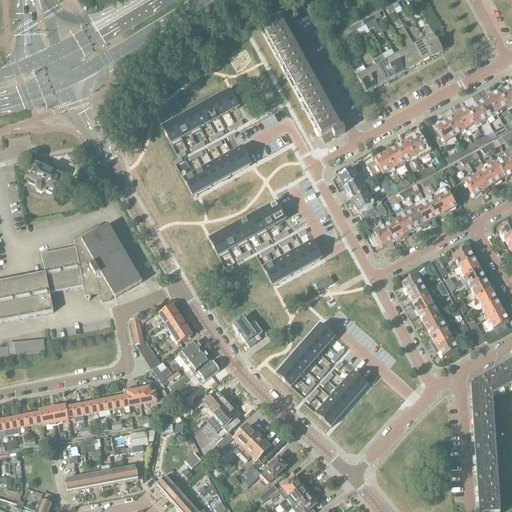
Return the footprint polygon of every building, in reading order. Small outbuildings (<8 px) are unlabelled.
[(389,16),(393,23),(399,20),(395,13),(389,16)] [(365,26),(375,21),(372,17),(363,22),(365,26)] [(321,139),(324,145),(344,133),(340,126),(338,127),(278,19),(260,29),(312,124),(321,139)] [(433,36),(423,41),(432,58),(442,53),(433,36)] [(423,41),(414,46),(423,63),(432,58),(423,41)] [(414,46),(404,51),(413,68),(423,63),(414,46)] [(382,57),(385,62),(395,79),(404,74),(395,56),(392,51),(382,57)] [(404,51),(395,56),(404,74),(413,68),(404,51)] [(385,84),(395,79),(385,62),(376,67),(385,84)] [(376,67),(366,72),(376,89),(385,84),(376,67)] [(366,94),(376,89),(366,72),(356,77),(366,94)] [(511,94),(508,89),(499,95),(507,108),(508,110),(511,107),(511,94)] [(228,92),(218,97),(228,115),(238,109),(228,92)] [(497,93),(487,100),(497,115),(507,108),(499,95),(497,93)] [(228,115),(218,97),(209,102),(218,120),(228,115)] [(487,100),(477,106),(487,122),(497,115),(487,100)] [(209,125),(218,120),(209,102),(199,107),(209,125)] [(477,106),(467,113),(476,126),(477,129),(487,122),(477,106)] [(199,107),(190,113),(199,130),(209,125),(199,107)] [(466,111),(455,117),(466,133),(476,126),(467,113),(466,111)] [(190,135),(199,130),(190,113),(180,118),(190,135)] [(455,117),(445,124),(455,139),(466,133),(455,117)] [(190,135),(180,118),(171,123),(181,140),(190,135)] [(181,140),(171,123),(161,128),(171,146),(181,140)] [(445,124),(435,130),(444,145),(455,139),(445,124)] [(511,129),(508,126),(502,129),(505,134),(511,130),(511,129)] [(498,138),(505,134),(502,129),(496,132),(498,138)] [(506,137),(499,140),(504,145),(509,142),(506,137)] [(417,139),(406,144),(414,160),(425,154),(417,139)] [(406,144),(406,145),(395,150),(404,165),(414,160),(406,144)] [(240,149),(230,154),(240,172),(250,167),(240,149)] [(395,150),(385,156),(393,171),(404,165),(395,150)] [(230,177),(240,172),(230,154),(221,160),(230,177)] [(385,156),(381,158),(374,162),(382,177),(393,171),(385,156)] [(230,177),(221,160),(211,165),(221,182),(230,177)] [(511,169),(506,160),(496,167),(504,180),(505,181),(511,177),(511,169)] [(383,178),(382,177),(374,162),(366,167),(374,182),(377,180),(383,178)] [(211,165),(202,170),(211,187),(221,182),(211,165)] [(484,171),(494,186),(504,180),(496,167),(494,165),(484,171)] [(52,171),(48,169),(47,168),(44,170),(35,166),(27,184),(36,188),(36,192),(41,194),(44,192),(53,196),(58,185),(64,188),(67,181),(61,179),(61,178),(52,174),(52,171)] [(358,167),(355,168),(353,170),(353,169),(337,178),(357,214),(378,203),(376,198),(370,201),(356,174),(361,171),(358,167)] [(451,178),(455,173),(449,168),(445,173),(451,178)] [(202,193),(211,187),(202,170),(192,175),(202,193)] [(484,171),(474,178),(484,192),(494,186),(484,171)] [(192,198),(202,193),(192,175),(182,181),(192,198)] [(484,192),(474,178),(464,184),(474,199),(484,192)] [(415,186),(405,192),(408,197),(418,192),(415,186)] [(386,198),(392,195),(389,190),(383,193),(386,198)] [(447,194),(454,206),(458,203),(451,191),(447,194)] [(394,198),(397,203),(408,197),(405,192),(394,198)] [(444,215),(448,213),(455,209),(454,206),(447,194),(436,200),(444,215)] [(434,220),(444,215),(436,200),(426,205),(434,220)] [(265,209),(275,226),(285,221),(275,203),(265,209)] [(415,211),(423,226),(434,220),(426,205),(415,211)] [(265,209),(256,214),(265,232),(275,226),(265,209)] [(369,211),(359,217),(362,222),(372,217),(369,211)] [(413,232),(423,226),(415,211),(405,217),(413,232)] [(256,237),(265,232),(256,214),(246,219),(256,237)] [(394,223),(402,238),(413,232),(405,217),(394,223)] [(256,237),(246,219),(237,224),(246,242),(256,237)] [(392,244),(402,238),(394,223),(384,228),(392,244)] [(227,230),(237,247),(246,242),(237,224),(227,230)] [(511,224),(498,232),(499,233),(504,243),(511,238),(511,224)] [(141,284),(116,240),(108,226),(102,230),(101,229),(97,227),(73,241),(75,248),(79,268),(83,288),(85,298),(98,295),(99,303),(110,301),(113,298),(114,300),(141,284)] [(373,234),(381,249),(392,244),(384,228),(373,234)] [(237,247),(227,230),(218,235),(227,252),(237,247)] [(227,252),(218,235),(208,240),(217,258),(227,252)] [(373,236),(368,238),(373,248),(378,245),(373,236)] [(301,249),(310,266),(320,261),(311,243),(301,249)] [(75,248),(58,252),(61,271),(79,268),(75,248)] [(310,266),(301,249),(291,254),(301,271),(310,266)] [(452,258),(458,269),(473,260),(467,249),(452,258)] [(44,275),(45,274),(61,271),(58,252),(40,255),(44,275)] [(301,271),(291,254),(282,259),(291,276),(301,271)] [(272,264),(282,282),(291,276),(282,259),(272,264)] [(438,259),(433,262),(441,278),(447,275),(438,259)] [(479,271),(473,260),(458,269),(464,279),(479,271)] [(282,282),(272,264),(262,270),(272,287),(282,282)] [(425,267),(427,271),(433,282),(438,279),(430,264),(425,267)] [(83,288),(79,268),(61,271),(65,291),(83,288)] [(65,291),(61,271),(45,274),(49,294),(65,291)] [(469,290),(485,281),(479,271),(464,279),(469,290)] [(28,278),(31,297),(49,294),(45,274),(44,275),(28,278)] [(10,281),(14,301),(31,297),(28,278),(10,281)] [(332,284),(329,278),(322,281),(315,285),(319,292),(332,284)] [(401,286),(407,296),(422,288),(416,278),(401,286)] [(0,283),(0,303),(14,301),(10,281),(0,283)] [(469,290),(475,300),(490,292),(485,281),(469,290)] [(407,296),(413,307),(428,299),(422,288),(407,296)] [(442,299),(448,297),(444,289),(439,292),(442,299)] [(496,302),(490,292),(475,300),(481,310),(496,302)] [(53,314),(49,294),(31,297),(35,317),(53,314)] [(31,297),(14,301),(18,321),(35,317),(31,297)] [(418,317),(433,309),(428,299),(413,307),(418,317)] [(18,321),(14,301),(0,303),(0,321),(1,324),(18,321)] [(481,310),(486,321),(502,313),(496,302),(481,310)] [(161,321),(163,324),(164,326),(166,324),(178,317),(172,307),(155,318),(158,322),(161,321)] [(424,328),(430,324),(439,320),(433,309),(418,317),(424,328)] [(488,324),(493,332),(508,324),(502,313),(486,321),(488,324)] [(164,326),(171,336),(185,327),(178,317),(166,324),(164,326)] [(250,326),(244,318),(232,327),(245,344),(249,349),(260,340),(258,337),(262,334),(254,323),(250,326)] [(424,328),(430,338),(445,330),(439,320),(430,324),(424,328)] [(142,345),(137,321),(130,322),(131,324),(135,347),(137,350),(138,351),(141,356),(145,364),(150,372),(154,369),(159,366),(154,358),(149,351),(144,344),(142,345)] [(311,335),(326,348),(334,339),(319,326),(311,335)] [(185,327),(171,336),(177,346),(191,337),(185,327)] [(475,327),(470,330),(479,345),(484,342),(475,327)] [(430,338),(436,349),(451,340),(445,330),(430,338)] [(462,334),(468,345),(471,349),(476,347),(467,331),(462,334)] [(311,335),(304,343),(319,356),(326,348),(311,335)] [(451,340),(436,349),(442,359),(457,351),(451,340)] [(188,363),(202,352),(195,343),(177,357),(179,358),(175,362),(180,369),(184,366),(185,366),(188,363)] [(304,343),(297,351),(312,364),(319,356),(304,343)] [(305,372),(312,364),(297,351),(290,359),(305,372)] [(191,375),(195,372),(209,361),(202,352),(188,363),(185,366),(191,375)] [(290,359),(283,367),(298,380),(305,372),(290,359)] [(339,363),(334,369),(337,372),(342,366),(339,363)] [(211,364),(193,377),(200,386),(218,373),(211,364)] [(511,372),(508,365),(487,377),(482,380),(491,399),(511,387),(511,372)] [(298,380),(283,367),(275,376),(290,389),(298,380)] [(156,368),(151,371),(160,384),(165,380),(171,376),(167,369),(160,374),(156,368)] [(330,375),(325,380),(328,383),(333,377),(330,375)] [(343,384),(358,397),(365,388),(350,375),(343,384)] [(160,384),(159,385),(163,390),(169,386),(165,380),(160,384)] [(469,387),(472,423),(493,421),(491,399),(482,380),(469,387)] [(343,384),(336,392),(351,405),(358,397),(343,384)] [(148,389),(137,391),(140,406),(156,402),(155,393),(150,394),(149,389),(149,388),(148,389)] [(140,406),(137,391),(128,393),(126,394),(125,393),(125,394),(126,394),(126,398),(128,408),(140,406)] [(344,413),(351,405),(336,392),(329,400),(344,413)] [(174,393),(168,397),(175,408),(181,404),(174,393)] [(203,407),(213,417),(229,403),(225,399),(222,398),(221,399),(217,394),(210,400),(206,396),(190,409),(193,413),(198,409),(199,410),(203,407)] [(117,399),(111,400),(113,411),(114,411),(115,418),(124,416),(123,409),(128,408),(126,398),(120,399),(120,398),(117,399)] [(113,411),(111,400),(106,402),(106,401),(103,401),(103,402),(96,404),(98,414),(113,411)] [(329,400),(322,408),(337,421),(344,413),(329,400)] [(233,412),(233,410),(233,408),(229,403),(213,417),(223,429),(237,417),(233,412)] [(86,405),(81,407),(84,422),(85,429),(87,436),(92,435),(88,416),(98,414),(96,404),(89,405),(89,404),(86,405)] [(184,406),(183,407),(176,412),(180,417),(188,411),(184,406)] [(65,407),(52,410),(55,425),(68,423),(68,420),(66,409),(65,407)] [(72,408),(66,409),(68,420),(74,419),(75,424),(84,422),(81,407),(75,408),(75,407),(72,408)] [(329,430),(337,421),(322,408),(314,417),(329,430)] [(55,425),(52,410),(39,412),(39,415),(42,425),(42,428),(55,425)] [(30,416),(24,418),(26,429),(42,425),(39,415),(33,416),(33,415),(30,416)] [(17,430),(26,429),(24,418),(19,419),(19,418),(16,419),(9,421),(12,436),(18,435),(17,430)] [(0,433),(4,433),(5,438),(12,436),(9,421),(2,422),(2,421),(0,421),(0,433)] [(472,423),(474,454),(495,452),(493,421),(472,423)] [(181,435),(182,426),(174,425),(173,434),(181,435)] [(172,426),(159,427),(160,435),(172,434),(172,426)] [(234,451),(240,456),(260,436),(256,432),(252,432),(247,428),(234,441),(238,446),(234,451)] [(155,430),(145,432),(129,435),(131,448),(142,446),(148,445),(147,443),(153,442),(155,430)] [(214,443),(217,446),(223,441),(220,438),(215,434),(207,441),(206,440),(202,444),(198,440),(195,443),(199,447),(197,449),(202,454),(214,443)] [(223,441),(217,446),(221,451),(233,439),(229,435),(223,441)] [(264,444),(265,441),(260,436),(240,456),(246,462),(250,458),(255,462),(268,449),(264,444)] [(93,439),(82,441),(84,449),(85,454),(92,453),(92,455),(96,455),(95,449),(94,447),(93,439)] [(142,446),(131,448),(132,449),(132,454),(133,455),(143,453),(142,446)] [(474,454),(476,484),(497,483),(495,452),(474,454)] [(193,455),(184,463),(191,471),(200,463),(193,455)] [(154,457),(152,467),(157,469),(160,458),(154,457)] [(278,459),(277,460),(274,462),(266,469),(267,469),(260,476),(268,485),(274,479),(275,479),(279,476),(278,475),(286,468),(285,467),(286,466),(282,462),(281,463),(278,459)] [(124,470),(126,483),(138,481),(136,468),(130,469),(129,463),(128,464),(123,465),(124,470)] [(251,466),(242,475),(246,480),(255,471),(251,466)] [(181,474),(184,478),(191,471),(189,468),(181,474)] [(111,472),(114,485),(126,483),(124,470),(111,472)] [(191,471),(184,478),(187,481),(192,476),(193,478),(197,475),(193,471),(192,472),(191,471)] [(114,485),(111,472),(99,475),(102,487),(114,485)] [(165,478),(156,486),(163,495),(173,487),(178,483),(170,474),(165,478)] [(102,487),(99,475),(88,477),(90,490),(102,487)] [(256,480),(252,476),(240,487),(247,489),(256,480)] [(90,490),(88,477),(76,479),(78,492),(90,490)] [(78,492),(76,479),(64,481),(66,494),(78,492)] [(271,489),(259,499),(263,504),(269,498),(272,502),(280,495),(284,502),(301,488),(298,484),(299,483),(299,482),(297,479),(295,479),(294,479),(277,492),(277,491),(275,493),(271,489)] [(499,511),(497,483),(476,484),(478,511),(499,511)] [(212,485),(204,491),(205,492),(200,496),(203,499),(210,492),(216,498),(217,496),(212,485)] [(173,487),(163,495),(172,504),(181,496),(173,487)] [(284,502),(279,506),(283,511),(289,511),(292,510),(309,497),(305,493),(306,493),(306,491),(304,488),(302,488),(301,488),(284,502)] [(181,496),(172,504),(178,511),(181,511),(189,505),(181,496)] [(293,511),(311,511),(311,510),(316,506),(313,502),(313,500),(311,497),(309,497),(292,510),(293,511)] [(35,511),(49,511),(52,506),(40,501),(35,511)] [(189,505),(181,511),(199,511),(202,510),(194,501),(190,505),(189,505)]
